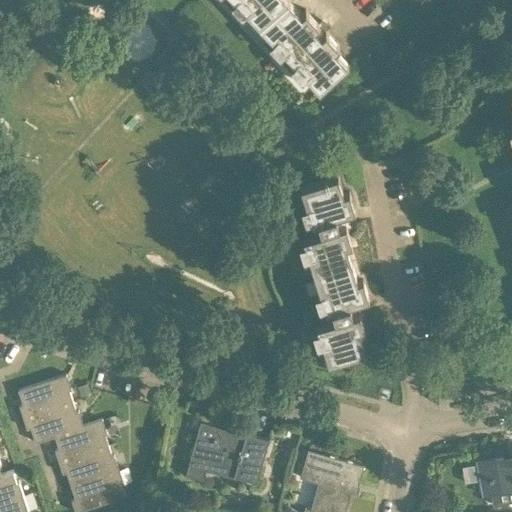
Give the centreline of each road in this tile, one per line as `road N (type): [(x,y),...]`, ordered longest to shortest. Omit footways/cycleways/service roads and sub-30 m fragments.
road 1 (residential): [(412,430),(247,392),(0,316)]
road 2 (residential): [(412,430),(370,170)]
